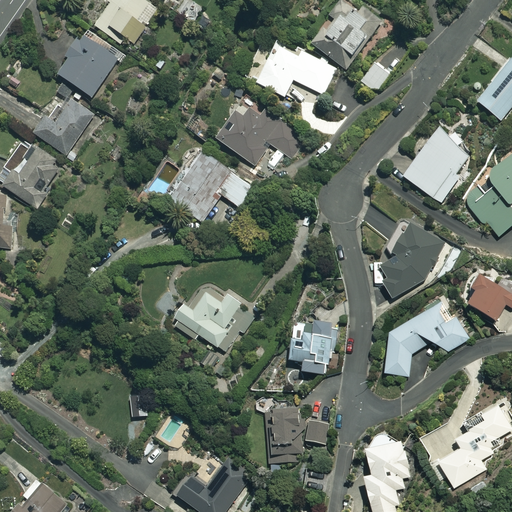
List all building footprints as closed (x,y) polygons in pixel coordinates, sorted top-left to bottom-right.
[(111,26),(134,43),(147,27),(138,20),(150,4),(144,0),(112,0),(113,1),(96,25),(106,33),(111,26)] [(312,44),(347,71),(384,23),(364,7),(360,13),(343,0),(330,16),(336,21),(329,31),(325,28),(312,44)] [(119,58),(83,34),(68,57),(70,59),(60,75),(93,97),(119,58)] [(337,68),(277,40),(256,84),(285,98),(294,81),(324,95),(337,68)] [(511,60),(478,102),(502,122),(511,109),(511,60)] [(389,76),(374,65),(363,81),(378,93),(389,76)] [(36,134),(74,161),(79,154),(72,149),(96,117),(73,101),(60,119),(55,115),(50,121),(47,119),(36,134)] [(306,140),(255,103),(245,118),(237,112),(217,139),(255,166),(270,145),(291,160),(306,140)] [(451,138),(439,130),(405,178),(442,204),(461,178),(456,174),(469,156),(458,148),(463,141),(453,134),(451,138)] [(58,161),(25,139),(0,176),(0,183),(39,209),(51,191),(48,189),(60,171),(54,167),(58,161)] [(255,188),(204,153),(172,200),(202,220),(219,193),(241,209),(255,188)] [(478,187),(468,195),(468,205),(485,225),(486,223),(499,238),(511,227),(511,155),(487,176),(495,187),(485,195),(478,187)] [(12,224),(6,224),(6,214),(11,214),(11,201),(6,201),(7,195),(0,195),(1,189),(0,188),(0,248),(11,248),(12,224)] [(396,256),(381,270),(373,271),(375,291),(387,289),(394,301),(425,282),(446,243),(403,220),(387,251),(396,256)] [(511,294),(481,276),(473,289),(478,292),(470,305),(497,321),(506,305),(511,308),(511,294)] [(217,347),(226,353),(238,334),(233,330),(235,327),(231,325),(245,304),(229,293),(223,303),(208,293),(195,310),(185,303),(175,318),(179,321),(175,327),(196,341),(200,335),(211,343),(207,349),(213,353),(217,347)] [(410,378),(413,355),(433,343),(449,353),(471,340),(457,318),(448,324),(438,306),(391,334),(385,375),(410,378)] [(329,361),(332,361),(334,344),(337,344),(339,331),(335,330),(335,324),(317,321),(316,325),(296,322),(291,361),(305,363),(304,372),(327,375),(329,361)] [(305,462),(300,397),(257,400),(257,411),(266,414),(270,465),(305,462)] [(511,431),(511,427),(499,405),(464,426),(468,432),(456,439),(462,450),(440,463),(455,489),(487,470),(482,462),(496,453),(491,444),(511,431)] [(330,423),(310,421),(307,442),(327,445),(330,423)] [(395,443),(385,435),(378,436),(368,452),(373,476),(366,478),(373,511),(397,511),(396,507),(400,506),(397,491),(406,489),(403,479),(412,478),(403,441),(395,443)] [(225,511),(251,478),(229,461),(208,489),(193,477),(179,496),(199,511),(225,511)] [(61,511),(68,504),(40,479),(25,496),(30,501),(25,507),(22,504),(15,511),(61,511)]
